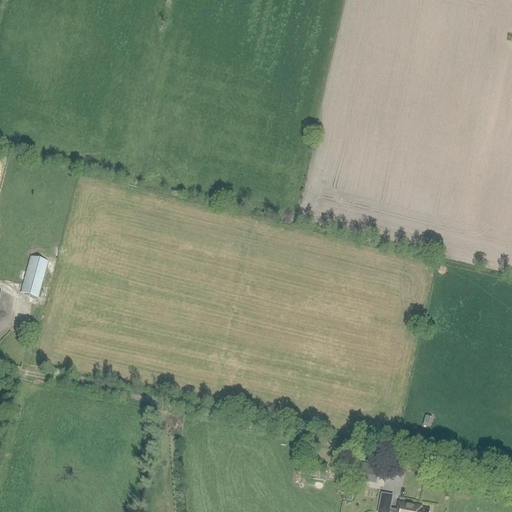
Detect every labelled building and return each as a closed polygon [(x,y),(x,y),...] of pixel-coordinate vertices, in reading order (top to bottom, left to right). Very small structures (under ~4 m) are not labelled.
[(0,156),(0,227),(16,160),(0,156)] [(48,261),(30,256),(20,293),(38,298),(48,261)] [(422,423),(428,425),(431,417),(425,415),(422,423)] [(298,474),(324,479),(326,468),(300,463),(298,474)] [(355,478),(374,483),(376,478),(357,473),(355,478)] [(429,511),(430,510),(429,509),(429,511),(421,509),(421,507),(399,503),(397,510),(389,509),(392,496),(382,495),(378,511),(429,511)]
